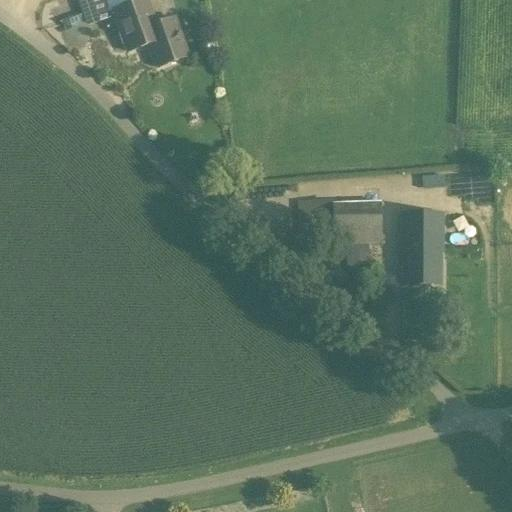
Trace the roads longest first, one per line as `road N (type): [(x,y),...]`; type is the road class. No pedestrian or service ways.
road 1 (unclassified): [(460,422),(388,348),(184,190),(80,79),(0,15)]
road 2 (unclassified): [(0,488),(63,496),(140,491),(460,422)]
